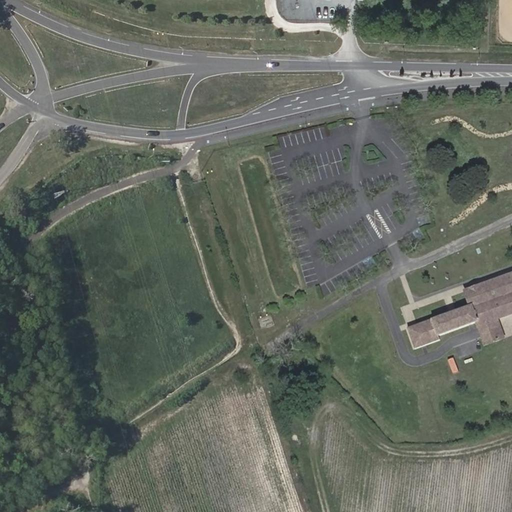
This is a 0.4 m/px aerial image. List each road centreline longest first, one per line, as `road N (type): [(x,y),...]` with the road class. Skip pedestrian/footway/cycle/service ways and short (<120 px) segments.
road 1 (track): [(14,511),(251,357)]
road 2 (tertiary): [(209,63),(107,45),(2,0)]
road 3 (tertiary): [(209,63),(87,87),(36,108)]
road 4 (tertiary): [(511,71),(355,66)]
road 5 (tertiary): [(358,96),(511,80)]
road 6 (tertiary): [(355,66),(209,63)]
road 7 (tertiary): [(58,118),(182,135)]
